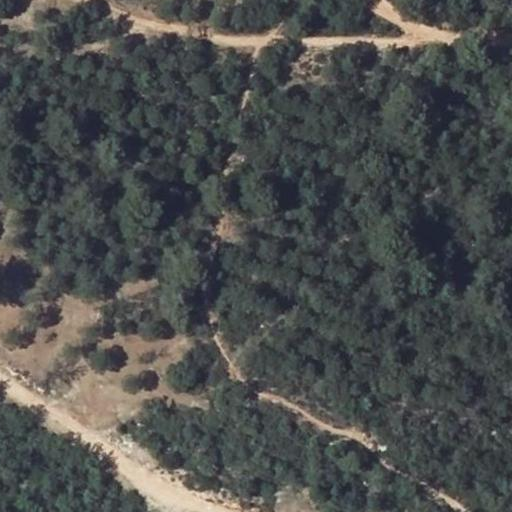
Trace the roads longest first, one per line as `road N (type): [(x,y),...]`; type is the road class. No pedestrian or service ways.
road 1 (track): [(81,0),(253,51),(364,50),(468,26),(511,27)]
road 2 (track): [(0,367),(238,511)]
